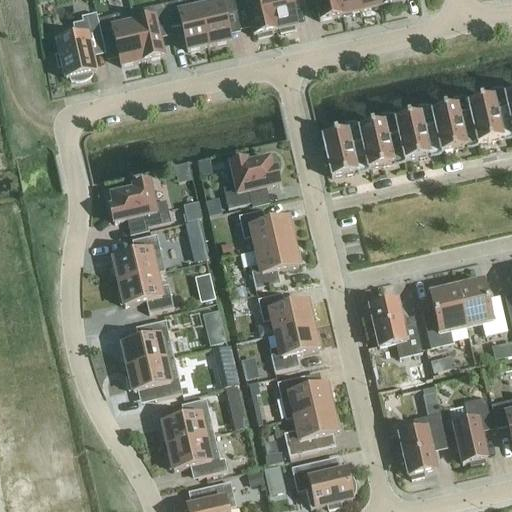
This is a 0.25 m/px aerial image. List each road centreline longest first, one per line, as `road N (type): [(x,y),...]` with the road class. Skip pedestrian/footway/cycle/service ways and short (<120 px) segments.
road 1 (residential): [(282,67),(87,112),(65,135),(78,205),(69,285),(73,343),(98,411),(154,511)]
road 2 (residential): [(384,511),(332,285)]
road 3 (residential): [(511,166),(315,211)]
road 4 (residential): [(463,25),(282,67)]
road 5 (residential): [(332,285),(511,243)]
road 6 (residential): [(315,211),(282,67)]
